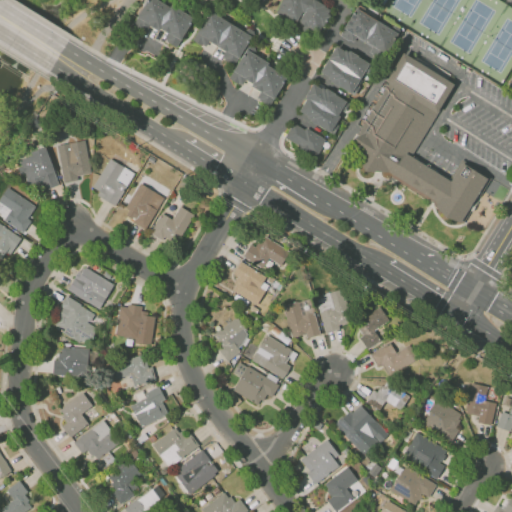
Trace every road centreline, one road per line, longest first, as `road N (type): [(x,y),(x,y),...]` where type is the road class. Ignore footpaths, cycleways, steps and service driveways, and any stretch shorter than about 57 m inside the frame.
road 1 (residential): [(186,290),(71,226),(43,259),(22,328),(24,426),(83,511)]
road 2 (residential): [(297,511),(197,385),(179,337),(186,290),(257,157)]
road 3 (residential): [(257,157),(346,7),(334,0)]
road 4 (secondary): [(249,183),(385,269)]
road 5 (secondary): [(69,63),(80,82),(182,143)]
